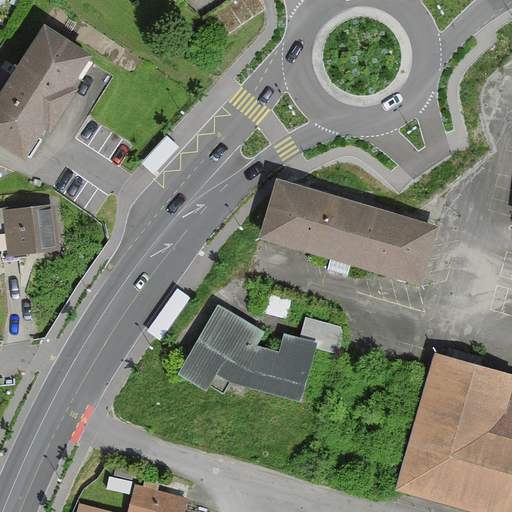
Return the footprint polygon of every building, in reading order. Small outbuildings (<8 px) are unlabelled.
[(264,8),(257,0),(231,0),(209,16),(223,36),(264,8)] [(91,57),(44,26),(0,92),(0,142),(24,158),(91,57)] [(180,137),(165,125),(136,160),(151,172),(180,137)] [(261,243),(421,291),(439,233),(277,186),(261,243)] [(53,210),(4,216),(10,262),(58,256),(53,210)] [(192,304),(176,293),(150,329),(165,341),(192,304)] [(279,353),(257,347),(264,335),(217,309),(178,380),(206,396),(217,378),(244,393),(301,407),(317,347),(283,338),(279,353)] [(511,511),(511,381),(436,359),(397,494),(459,511),(511,511)] [(184,511),(187,500),(134,488),(128,511),(184,511)] [(125,511),(82,501),(79,511),(125,511)]
